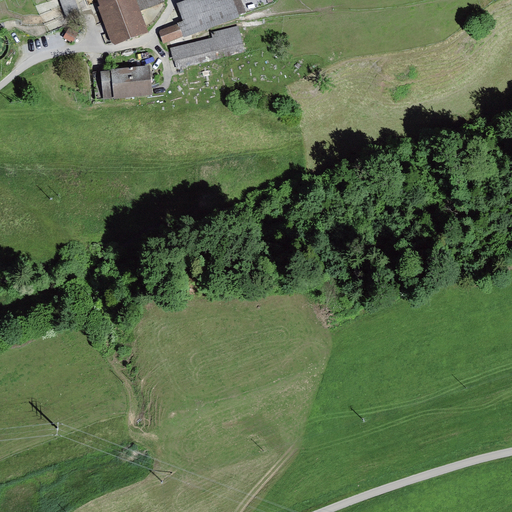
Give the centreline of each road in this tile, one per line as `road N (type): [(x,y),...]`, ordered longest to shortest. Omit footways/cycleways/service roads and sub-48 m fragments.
road 1 (residential): [(171,0),(139,44),(39,59),(0,86)]
road 2 (track): [(511,450),(323,511)]
